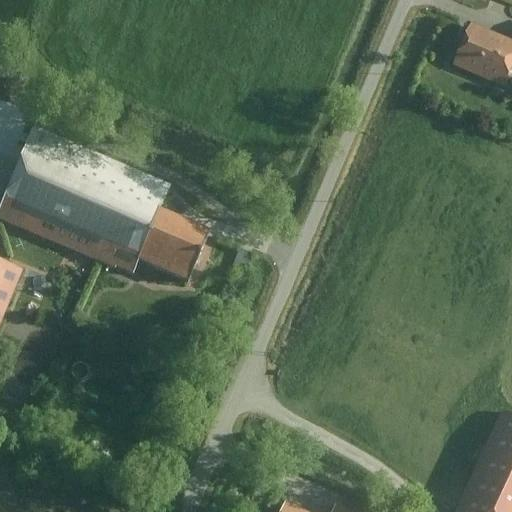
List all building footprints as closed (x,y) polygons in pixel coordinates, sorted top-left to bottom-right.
[(511,70),(511,46),(472,30),(456,68),(505,88),(511,70)] [(157,215),(169,187),(32,130),(0,207),(0,222),(131,277),(137,263),(157,215)] [(187,285),(208,238),(157,215),(137,263),(187,285)] [(0,325),(20,273),(0,265),(0,325)] [(511,511),(511,419),(500,415),(456,511),(511,511)]
